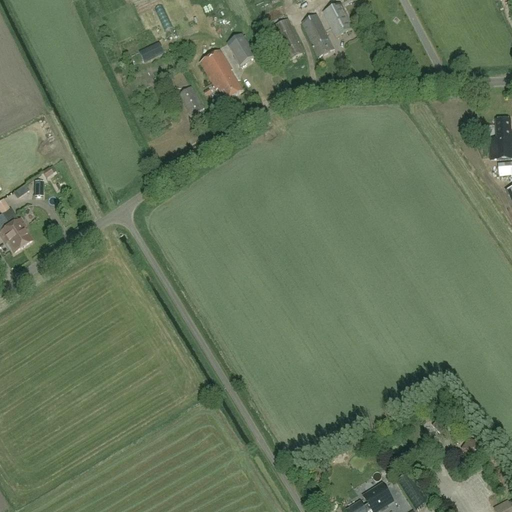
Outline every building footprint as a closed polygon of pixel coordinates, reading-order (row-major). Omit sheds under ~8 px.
[(341,3),(322,13),(335,39),(353,29),(341,3)] [(335,52),(317,16),(302,24),(314,49),(313,49),(319,60),(335,52)] [(272,28),(283,52),(278,55),(283,65),(304,54),(288,20),(272,28)] [(242,35),(227,45),(240,67),(256,57),(242,35)] [(165,55),(160,44),(140,54),(145,64),(165,55)] [(220,52),(200,64),(217,92),(218,91),(226,103),(243,93),(231,73),(233,72),(220,52)] [(291,70),(293,76),(299,73),(297,67),(291,70)] [(192,88),(177,97),(190,119),(205,110),(192,88)] [(497,139),(492,140),(492,160),(511,159),(511,134),(511,121),(496,122),(497,139)] [(499,178),(511,177),(511,176),(511,163),(498,165),(499,178)] [(47,177),(54,173),(52,169),(44,173),(47,177)] [(0,208),(3,215),(12,210),(6,199),(0,201),(0,208)] [(7,223),(23,249),(32,243),(25,232),(27,231),(20,221),(18,222),(16,218),(7,223)] [(23,249),(7,223),(0,227),(0,232),(0,233),(0,236),(5,245),(7,244),(14,255),(23,249)] [(430,503),(411,472),(398,481),(417,511),(430,503)] [(371,511),(372,511),(391,500),(384,489),(365,501),(368,506),(364,509),(361,504),(347,511),(346,511),(371,511)]
